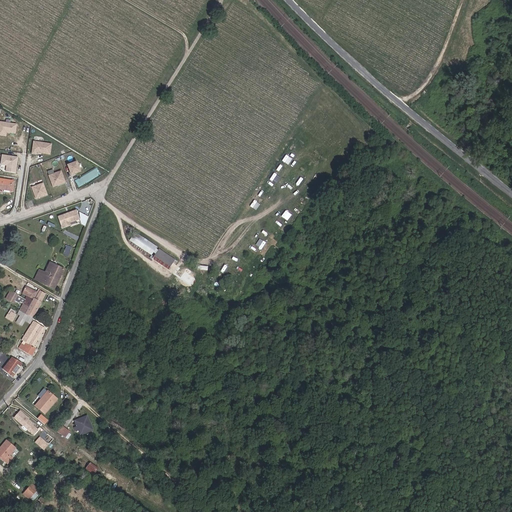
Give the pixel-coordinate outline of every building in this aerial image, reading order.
[(25,128),(13,126),(12,133),(24,135),(25,128)] [(51,144),(34,142),(32,153),(49,155),(51,144)] [(0,164),(5,165),(5,171),(17,172),(18,155),(1,154),(0,164)] [(76,160),(66,163),(68,174),(79,172),(76,160)] [(98,167),(78,179),(82,185),(102,174),(98,167)] [(53,187),(66,182),(62,169),(48,174),(53,187)] [(13,181),(0,178),(0,188),(12,191),(13,181)] [(32,185),(34,198),(47,196),(45,182),(32,185)] [(254,200),(262,204),(268,193),(260,188),(254,200)] [(70,225),(69,222),(80,218),(76,209),(57,216),(62,228),(70,225)] [(247,241),(250,236),(244,232),(241,238),(247,241)] [(156,251),(133,236),(128,243),(151,258),(156,251)] [(71,248),(67,246),(63,254),(66,256),(71,248)] [(174,262),(158,252),(152,261),(168,272),(174,262)] [(62,270),(53,265),(51,269),(47,267),(44,272),(46,273),(46,275),(45,277),(49,280),(48,281),(55,284),(56,284),(62,270)] [(46,273),(44,272),(39,270),(35,278),(54,287),(56,284),(55,284),(48,281),(49,280),(45,277),(46,275),(46,273)] [(180,292),(195,279),(191,274),(175,286),(180,292)] [(237,282),(243,286),(247,279),(240,276),(237,282)] [(33,299),(35,295),(37,292),(26,286),(23,292),(24,292),(23,293),(28,296),(33,299)] [(14,302),(17,296),(18,295),(11,291),(6,300),(13,304),(14,302)] [(38,297),(35,295),(33,299),(29,306),(27,311),(35,315),(41,303),(37,300),(38,297)] [(22,307),(23,303),(25,301),(17,296),(14,302),(22,307)] [(29,306),(33,299),(28,296),(26,299),(25,301),(23,303),(29,306)] [(23,303),(22,307),(20,310),(19,311),(17,315),(20,317),(16,323),(20,325),(23,320),(27,323),(31,317),(26,314),(26,313),(27,311),(29,306),(23,303)] [(34,323),(30,330),(35,332),(35,333),(34,335),(32,337),(35,338),(37,340),(44,329),(34,323)] [(35,332),(30,330),(26,337),(24,336),(22,340),(24,341),(25,342),(33,347),(37,340),(35,338),(32,337),(34,335),(35,333),(35,332)] [(25,342),(24,341),(20,348),(31,355),(35,349),(33,347),(25,342)] [(12,357),(10,359),(2,370),(11,377),(21,363),(12,357)] [(42,399),(36,406),(45,414),(57,400),(48,392),(45,390),(39,396),(42,399)] [(32,435),(39,428),(20,409),(13,416),(32,435)] [(40,413),(37,418),(44,424),(48,419),(40,413)] [(87,414),(73,420),(77,430),(78,430),(80,435),(94,430),(87,414)] [(69,434),(60,427),(56,433),(64,439),(69,434)] [(35,441),(43,449),(49,444),(40,436),(35,441)] [(3,449),(9,441),(8,441),(0,450),(0,454),(4,450),(3,449)] [(0,454),(0,455),(9,462),(13,457),(10,454),(16,447),(9,441),(3,449),(4,450),(0,454)] [(98,471),(91,464),(87,469),(94,476),(98,471)] [(38,490),(33,484),(25,494),(31,499),(38,490)]
